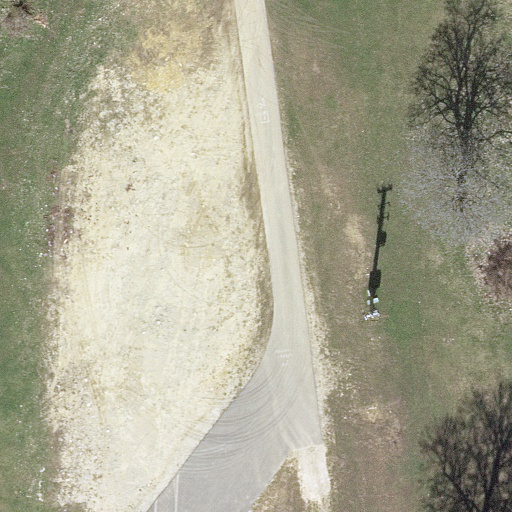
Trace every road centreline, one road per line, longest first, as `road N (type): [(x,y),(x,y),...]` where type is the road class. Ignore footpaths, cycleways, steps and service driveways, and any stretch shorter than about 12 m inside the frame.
road 1 (track): [(186,511),(289,365),(250,0)]
road 2 (track): [(314,511),(289,365)]
